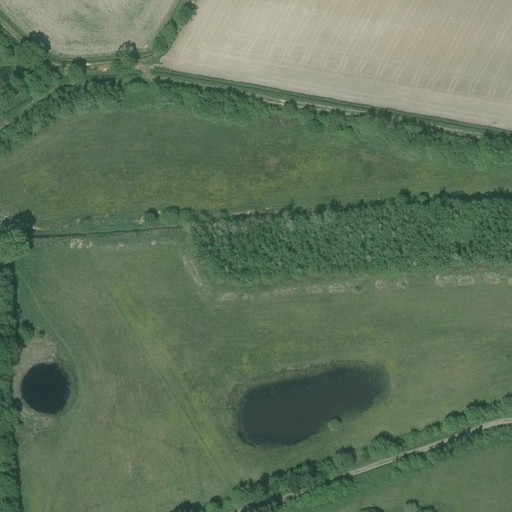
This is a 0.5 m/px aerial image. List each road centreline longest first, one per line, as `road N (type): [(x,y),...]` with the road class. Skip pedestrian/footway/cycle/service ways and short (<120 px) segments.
road 1 (track): [(56,64),(143,62),(151,81),(511,141)]
road 2 (track): [(243,511),(511,422)]
